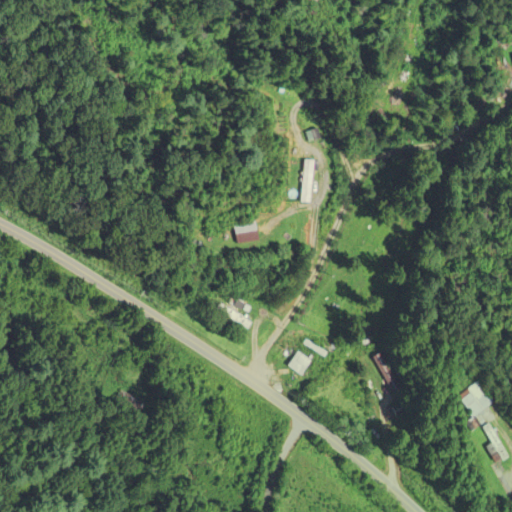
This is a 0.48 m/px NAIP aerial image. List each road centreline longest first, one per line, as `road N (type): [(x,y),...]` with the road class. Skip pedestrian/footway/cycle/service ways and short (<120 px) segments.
road 1 (tertiary): [(0,222),(304,419),(415,511)]
road 2 (track): [(251,383),(312,280),(414,0)]
road 3 (track): [(355,172),(390,151),(456,135),(511,103)]
